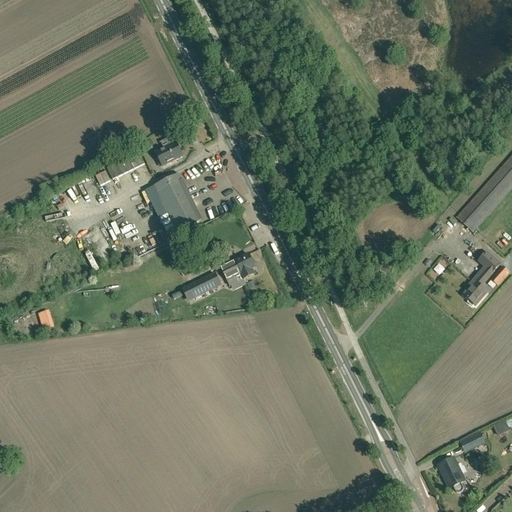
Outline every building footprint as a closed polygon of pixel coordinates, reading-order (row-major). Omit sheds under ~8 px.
[(162,167),(183,157),(176,143),(175,144),(172,137),(160,143),(163,149),(155,153),(162,167)] [(138,152),(133,155),(139,167),(144,165),(138,152)] [(134,170),(139,167),(133,155),(128,158),(134,170)] [(511,157),(488,185),(457,219),(473,233),(511,188),(511,157)] [(123,160),(129,172),(134,170),(128,158),(123,160)] [(123,175),(129,172),(123,160),(117,163),(123,175)] [(118,164),(112,167),(118,178),(123,175),(118,164)] [(112,180),(118,178),(112,167),(107,169),(112,180)] [(105,172),(100,174),(105,184),(110,182),(105,172)] [(105,184),(100,174),(95,177),(100,187),(105,184)] [(184,230),(202,221),(179,174),(154,187),(178,236),(185,233),(184,230)] [(164,241),(169,239),(164,229),(159,232),(164,241)] [(164,241),(159,232),(154,234),(159,245),(165,243),(164,241)] [(90,252),(87,254),(97,272),(101,270),(90,252)] [(479,262),(486,268),(493,274),(501,265),(487,253),(479,262)] [(190,274),(212,262),(208,255),(191,263),(191,264),(186,267),(190,274)] [(249,255),(237,261),(221,269),(229,287),(234,284),(234,285),(236,286),(239,284),(240,282),(244,279),(244,280),(255,274),(252,269),(256,268),(255,266),(256,265),(256,264),(255,261),(253,260),(252,261),(249,255)] [(503,267),(491,281),(498,287),(510,273),(503,267)] [(493,274),(486,268),(466,290),(468,291),(464,296),(470,301),(469,303),(472,306),(474,305),(476,306),(487,293),(481,287),(493,274)] [(215,273),(182,290),(188,303),(221,286),(215,273)] [(252,281),(247,284),(249,290),(255,287),(252,281)] [(38,314),(43,331),(53,328),(48,311),(38,314)] [(508,422),(496,428),(500,436),(511,430),(508,422)] [(480,433),(471,438),(477,449),(485,445),(480,433)] [(461,484),(465,482),(454,459),(438,466),(449,490),(453,488),(455,492),(456,493),(457,494),(458,494),(459,494),(460,494),(461,493),(462,493),(462,492),(463,491),(463,490),(463,489),(462,488),(461,484)]
